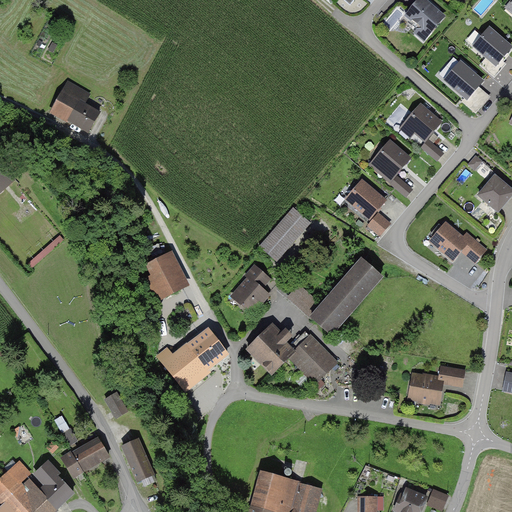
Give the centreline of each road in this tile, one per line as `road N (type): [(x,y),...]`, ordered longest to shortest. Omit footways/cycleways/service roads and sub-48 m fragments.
road 1 (residential): [(213,511),(208,441),(232,396),(476,434)]
road 2 (residential): [(0,285),(90,402),(143,511)]
road 3 (residential): [(475,135),(395,236),(407,258),(472,296),(497,301)]
road 4 (residential): [(356,30),(475,135)]
road 5 (residential): [(476,434),(497,301)]
